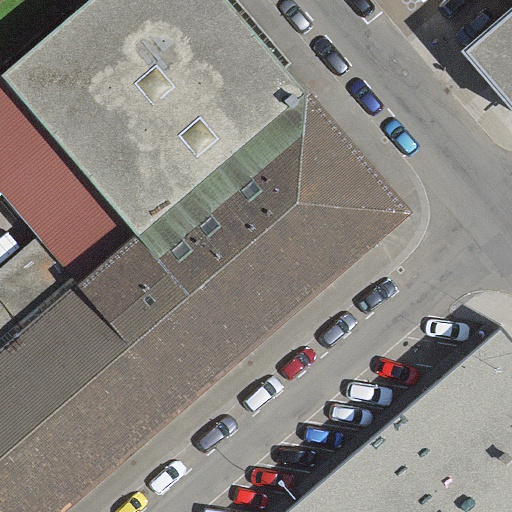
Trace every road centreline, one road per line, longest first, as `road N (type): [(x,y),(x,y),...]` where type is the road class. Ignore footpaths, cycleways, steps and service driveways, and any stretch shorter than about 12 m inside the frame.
road 1 (residential): [(159,511),(492,216)]
road 2 (residential): [(309,0),(492,216)]
